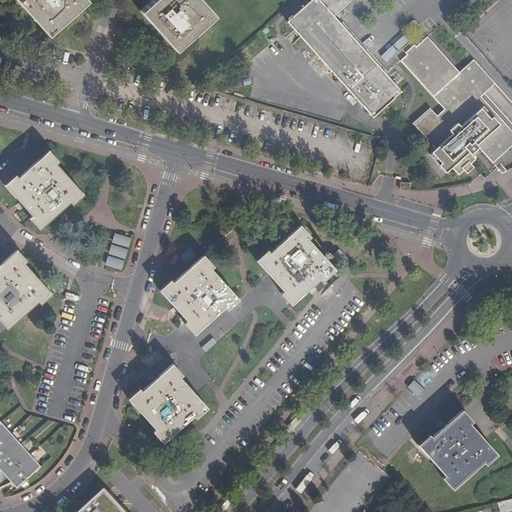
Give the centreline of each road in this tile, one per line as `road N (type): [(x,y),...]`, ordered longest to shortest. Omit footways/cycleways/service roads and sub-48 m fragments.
road 1 (residential): [(15,511),(51,492),(86,448),(176,150)]
road 2 (secondary): [(462,258),(236,511)]
road 3 (secondary): [(260,511),(357,398),(489,267)]
road 4 (residential): [(457,230),(176,150)]
road 5 (unknown): [(394,154),(408,88),(354,22)]
road 6 (residential): [(77,120),(108,0)]
